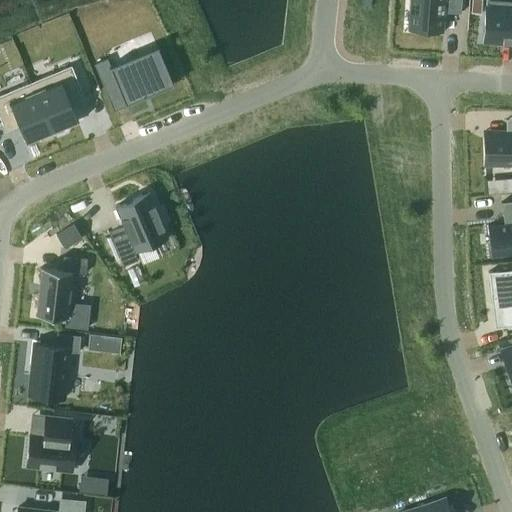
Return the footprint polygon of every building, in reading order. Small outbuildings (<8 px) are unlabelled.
[(409,0),(408,28),(444,31),(445,11),(461,12),(461,0),(409,0)] [(482,0),(471,0),(471,12),(481,13),(482,0)] [(511,0),(486,0),(484,38),(511,39),(511,0)] [(107,58),(94,63),(107,94),(119,90),(125,104),(173,84),(157,45),(110,65),(107,58)] [(71,65),(32,81),(53,134),(64,129),(62,126),(77,119),(67,96),(82,89),(71,65)] [(32,81),(0,94),(0,117),(2,123),(17,116),(27,140),(40,135),(41,139),(53,134),(32,81)] [(511,129),(485,130),(486,164),(511,163),(511,129)] [(502,191),(511,190),(511,177),(501,179),(502,191)] [(125,226),(110,232),(123,265),(138,259),(135,251),(169,237),(150,191),(116,205),(125,226)] [(504,223),(487,225),(491,255),(511,252),(511,199),(501,201),(504,223)] [(82,237),(74,223),(57,234),(65,248),(82,237)] [(42,266),(37,315),(66,318),(68,300),(72,300),(74,286),(70,286),(71,271),(86,273),(87,257),(64,255),(62,269),(42,266)] [(511,268),(488,271),(488,272),(490,272),(493,292),(491,292),(495,327),(511,325),(511,268)] [(34,342),(28,394),(64,398),(69,350),(78,351),(80,335),(57,332),(55,344),(34,342)] [(97,349),(99,334),(90,334),(88,348),(97,349)] [(511,346),(502,350),(511,380),(511,346)] [(30,433),(27,464),(72,469),(75,438),(69,437),(72,418),(45,415),(43,435),(30,433)] [(108,478),(98,477),(97,492),(107,493),(108,478)] [(449,511),(445,497),(401,511),(449,511)] [(83,511),(84,501),(60,498),(59,510),(18,506),(17,511),(83,511)]
